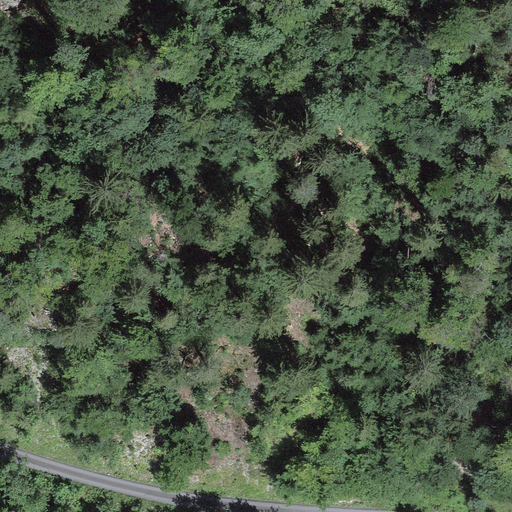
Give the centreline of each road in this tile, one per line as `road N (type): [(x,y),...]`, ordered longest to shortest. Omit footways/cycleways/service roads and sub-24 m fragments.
road 1 (trunk): [(182,511),(411,0)]
road 2 (trunk): [(198,0),(0,427)]
road 3 (unclassified): [(319,511),(194,501),(0,451)]
